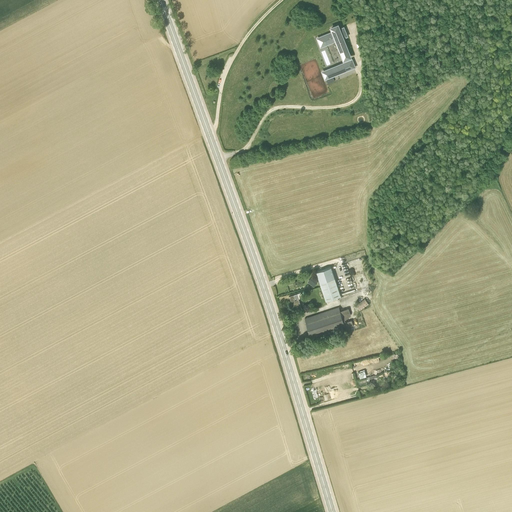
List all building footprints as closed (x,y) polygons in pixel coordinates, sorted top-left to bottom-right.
[(333,32),(322,37),(325,44),(336,40),(344,59),(345,59),(345,61),(346,61),(346,63),(334,67),(337,74),(354,67),(352,60),(348,62),(348,60),(347,60),(347,58),(350,57),(343,37),(345,36),(346,36),(343,28),(342,28),(340,30),(339,28),(338,25),(332,28),(333,31),(333,32)] [(332,68),(326,71),(328,77),(334,75),(332,68)] [(326,301),(341,296),(331,268),(316,272),(326,301)] [(312,276),(308,281),(315,286),(319,281),(312,276)] [(299,299),(297,294),(294,295),(289,296),(294,311),(302,309),(299,299)] [(360,311),(369,305),(364,299),(355,305),(360,311)] [(346,328),(340,311),(339,307),(305,318),(311,339),(346,328)] [(352,320),(349,308),(340,311),(346,328),(353,325),(352,320)]
